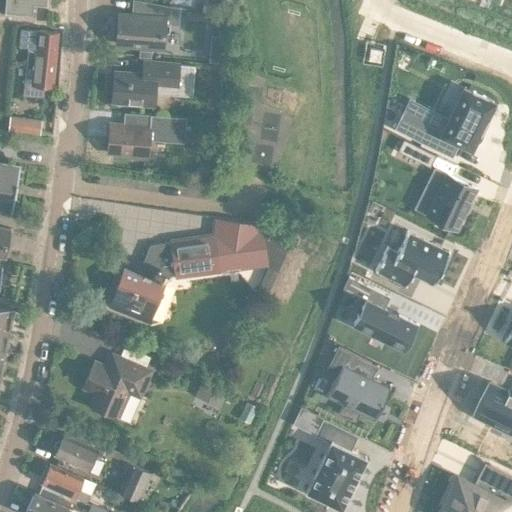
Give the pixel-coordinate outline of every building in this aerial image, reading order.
[(6,0),(5,11),(33,14),(34,0),(44,1),(44,0),(6,0)] [(140,15),(118,13),(116,43),(162,47),(164,23),(178,24),(179,7),(141,0),(140,15)] [(366,19),(362,29),(373,34),(377,23),(366,19)] [(18,45),(28,46),(56,48),(58,31),(20,27),(18,45)] [(209,61),(221,62),(223,38),(211,37),(209,61)] [(43,86),(52,87),(56,48),(28,46),(23,93),(42,95),(43,86)] [(142,73),(114,70),(111,100),(153,103),(155,84),(176,85),(178,64),(143,61),(142,73)] [(463,86),(448,117),(408,97),(401,112),(393,128),(451,156),(458,142),(470,148),(479,131),(485,119),(493,101),(484,97),(472,90),(472,91),(463,86)] [(128,125),(109,123),(107,151),(129,153),(129,156),(147,158),(148,138),(183,141),(185,117),(129,113),(128,125)] [(39,133),(39,132),(41,120),(9,116),(7,129),(39,133)] [(397,150),(429,166),(435,154),(403,138),(397,150)] [(20,165),(19,165),(19,166),(0,162),(0,211),(10,213),(10,214),(11,214),(20,165)] [(445,175),(426,213),(456,228),(476,187),(446,173),(445,174),(445,175)] [(149,244),(142,261),(138,273),(123,267),(111,299),(128,306),(126,312),(127,312),(128,309),(148,317),(147,320),(148,320),(163,283),(162,282),(164,276),(175,274),(175,275),(195,273),(195,271),(216,268),(216,270),(266,263),(261,224),(215,217),(212,234),(170,240),(171,241),(149,244)] [(0,255),(3,256),(9,228),(0,226),(0,255)] [(433,284),(449,251),(447,250),(447,251),(407,231),(407,230),(406,230),(396,251),(387,247),(387,246),(386,245),(374,269),(375,270),(376,269),(404,283),(404,284),(405,285),(412,272),(432,282),(431,283),(433,284)] [(348,275),(342,288),(364,298),(352,321),(401,345),(413,321),(382,306),(388,295),(348,275)] [(0,329),(8,331),(9,321),(12,319),(13,314),(11,311),(12,309),(0,306),(0,329)] [(508,332),(503,342),(504,342),(505,341),(511,344),(511,321),(507,332),(508,332)] [(7,333),(8,331),(0,329),(0,351),(3,353),(5,343),(8,341),(9,336),(7,333)] [(376,365),(336,346),(325,370),(335,375),(326,394),(342,403),(339,411),(355,419),(360,410),(374,417),(389,386),(369,377),(376,365)] [(93,360),(82,386),(95,391),(90,404),(115,415),(116,414),(118,415),(127,419),(137,396),(138,395),(139,395),(150,369),(119,356),(119,357),(113,369),(93,360)] [(511,391),(489,380),(476,406),(493,415),(490,422),(508,431),(511,424),(511,423),(511,391)] [(306,487),(305,489),(307,490),(339,506),(341,507),(341,505),(350,487),(350,488),(356,475),(364,458),(365,458),(366,456),(364,455),(363,455),(349,448),(355,435),(322,419),(315,433),(330,441),(306,488),(306,487)] [(54,451),(53,453),(87,469),(93,456),(98,459),(102,449),(63,431),(59,441),(55,441),(52,448),(54,451)] [(44,475),(40,482),(85,503),(89,494),(77,488),(82,477),(49,462),(48,466),(45,464),(41,474),(44,475)] [(151,471),(132,462),(118,491),(138,500),(151,471)] [(476,487),(472,484),(457,477),(440,511),(441,511),(500,511),(505,503),(511,506),(511,475),(488,463),(476,487)] [(68,511),(71,507),(34,490),(24,511),(68,511)]
